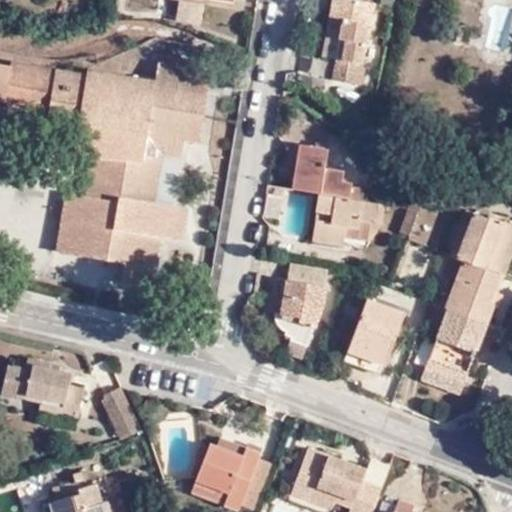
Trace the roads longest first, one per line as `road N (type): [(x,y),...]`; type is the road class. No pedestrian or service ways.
road 1 (residential): [(281,0),(221,368)]
road 2 (residential): [(221,368),(511,466)]
road 3 (residential): [(0,310),(221,368)]
